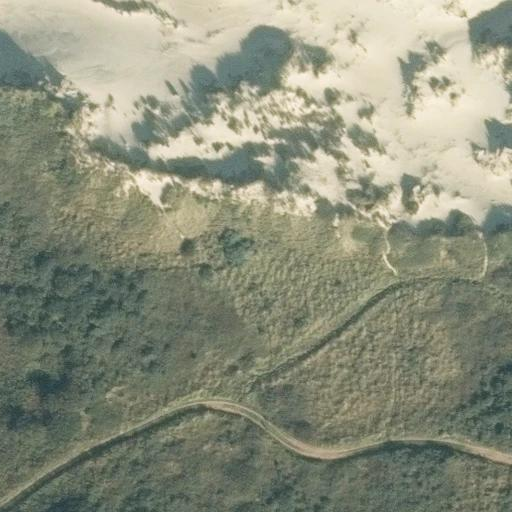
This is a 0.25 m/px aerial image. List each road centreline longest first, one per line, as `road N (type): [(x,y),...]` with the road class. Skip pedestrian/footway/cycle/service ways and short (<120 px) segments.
road 1 (track): [(511,463),(455,449),(307,457),(234,406),(192,403)]
road 2 (track): [(1,511),(72,461),(192,403)]
